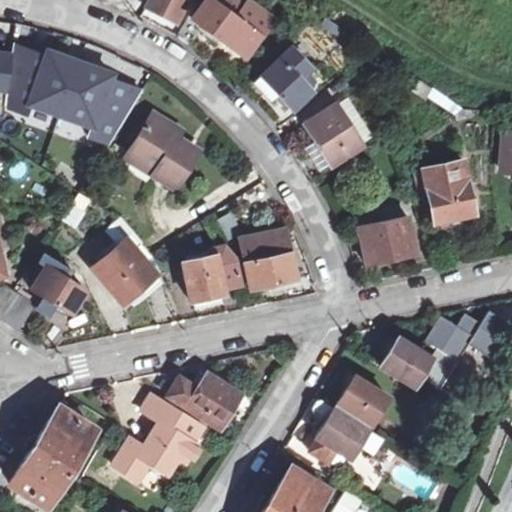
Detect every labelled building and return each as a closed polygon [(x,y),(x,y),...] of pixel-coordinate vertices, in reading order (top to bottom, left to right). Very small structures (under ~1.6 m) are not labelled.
[(147,10),(151,0),(134,0),(130,13),(143,19),(147,10)] [(189,0),(151,0),(147,10),(177,25),(189,0)] [(213,4),(206,0),(204,0),(191,21),(188,19),(175,39),(189,48),(201,30),(205,32),(202,36),(213,44),(216,40),(242,60),(263,30),(238,12),(233,19),(213,4)] [(14,46),(5,105),(26,113),(30,104),(91,125),(88,135),(109,143),(142,92),(110,80),(112,75),(48,52),(46,57),(14,46)] [(308,73),(287,52),(253,85),(269,102),(272,98),(283,110),(286,107),(289,111),(308,92),(299,81),(308,73)] [(0,116),(2,117),(11,56),(0,54),(0,116)] [(359,146),(333,107),(303,126),(309,135),(303,139),(307,146),(302,150),(315,170),(325,163),(327,167),(359,146)] [(180,133),(152,115),(130,150),(158,168),(153,176),(173,188),(196,152),(176,139),(180,133)] [(511,124),(502,124),(500,170),(511,170),(511,124)] [(158,168),(130,150),(125,158),(153,176),(158,168)] [(467,153),(421,164),(435,223),(480,213),(467,153)] [(420,253),(412,210),(357,221),(365,264),(420,253)] [(283,234),(238,242),(242,263),(245,263),(250,291),(269,287),(270,293),(275,292),(274,287),(292,283),(283,234)] [(118,243),(92,266),(123,301),(149,278),(118,243)] [(216,258),(184,264),(192,302),(238,293),(233,266),(217,268),(216,258)] [(44,266),(30,290),(44,298),(41,303),(52,309),(55,305),(70,313),(84,289),(44,266)] [(34,303),(16,292),(0,316),(0,320),(18,331),(34,303)] [(484,308),(467,344),(492,356),(509,320),(484,308)] [(435,353),(398,332),(381,361),(417,382),(435,353)] [(163,393),(208,421),(220,428),(246,386),(207,363),(198,378),(179,366),(163,393)] [(393,389),(355,366),(336,397),(374,420),(393,389)] [(163,393),(151,386),(139,405),(156,416),(143,436),(130,429),(110,461),(142,479),(152,461),(171,472),(180,456),(191,462),(205,438),(200,434),(208,421),(163,393)] [(99,419),(57,393),(4,479),(47,505),(99,419)] [(374,420),(336,397),(307,446),(339,465),(347,452),(352,455),(374,420)] [(312,511),(333,479),(290,453),(254,511),(312,511)] [(139,511),(121,501),(114,511),(139,511)]
